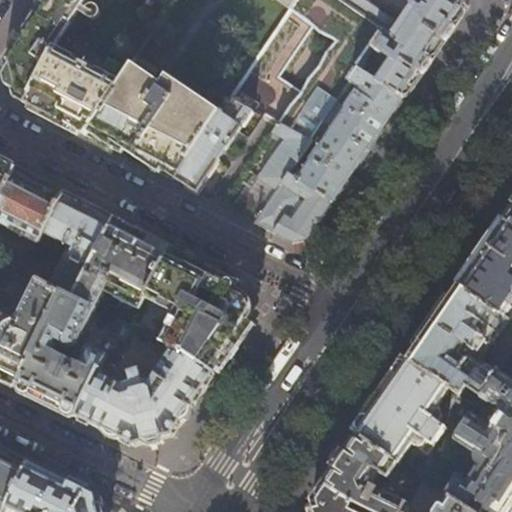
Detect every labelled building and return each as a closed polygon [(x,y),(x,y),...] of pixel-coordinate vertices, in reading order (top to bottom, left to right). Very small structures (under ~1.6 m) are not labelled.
[(175,0),(43,0),(25,28),(3,61),(13,98),(19,101),(23,104),(54,47),(56,48),(66,31),(67,32),(87,0),(146,0),(145,4),(150,8),(154,3),(167,12),(175,0)] [(268,0),(288,12),(288,11),(295,0),(268,0)] [(385,30),(342,1),(340,0),(295,0),(288,11),(304,22),(337,44),(319,71),(302,97),(282,127),(311,142),(324,121),(337,102),(349,84),(359,70),(370,53),(385,30)] [(342,0),(342,1),(385,30),(387,30),(393,21),(362,0),(342,0)] [(416,0),(413,5),(419,9),(399,39),(387,30),(385,30),(370,53),(382,62),(385,57),(392,62),(378,82),(404,98),(437,50),(467,5),(466,0),(416,0)] [(275,79),(309,27),(304,22),(288,11),(288,12),(228,100),(251,111),(278,125),(280,126),(284,122),(289,111),(301,97),(293,98),(276,87),(275,79)] [(319,71),(337,44),(304,22),(309,27),(316,34),(330,41),(336,44),(332,49),(325,56),(319,71)] [(90,127),(121,81),(56,48),(54,47),(23,104),(59,122),(85,135),(90,127)] [(130,68),(121,81),(90,127),(91,127),(113,139),(151,160),(177,174),(179,173),(219,114),(165,79),(159,88),(130,68)] [(348,179),(404,98),(378,82),(359,70),(349,84),(359,91),(355,97),(354,97),(347,109),(337,102),(324,121),(334,128),(320,148),(319,148),(312,158),(303,152),(288,175),(332,203),(348,179)] [(302,97),(319,71),(306,82),(302,97)] [(301,97),(275,79),(276,87),(293,98),(301,97)] [(237,132),(251,111),(228,100),(219,114),(179,173),(175,178),(183,184),(192,190),(198,190),(218,161),(218,159),(222,155),(223,151),(223,149),(226,149),(237,132)] [(288,175),(303,152),(311,142),(282,127),(280,126),(278,125),(273,132),(271,135),(285,142),(271,163),(240,207),(258,219),(288,175)] [(0,198),(16,168),(0,159),(0,198)] [(44,182),(16,168),(0,198),(0,217),(40,239),(43,233),(65,193),(44,182)] [(332,203),(288,175),(258,219),(256,223),(267,229),(293,243),(307,239),(316,227),(328,209),(332,203)] [(91,206),(65,193),(43,233),(74,249),(71,257),(67,254),(50,285),(64,291),(73,296),(115,218),(91,206)] [(511,206),(503,220),(511,225),(511,206)] [(143,233),(115,218),(73,296),(96,308),(105,289),(141,307),(143,304),(146,299),(172,248),(143,233)] [(511,225),(503,220),(478,256),(458,285),(510,320),(511,321),(511,312),(510,311),(511,308),(511,225)] [(209,267),(172,248),(146,299),(175,314),(162,340),(174,346),(185,351),(216,374),(239,340),(251,322),(249,321),(252,316),(253,311),(253,308),(252,302),(250,298),(248,296),(238,290),(241,284),(209,267)] [(0,380),(16,388),(64,291),(50,285),(39,279),(19,321),(0,311),(0,380)] [(493,346),(510,320),(458,285),(434,320),(407,360),(450,390),(462,398),(468,389),(482,399),(500,371),(498,370),(495,375),(475,362),(488,343),(493,346)] [(96,308),(73,296),(64,291),(16,388),(44,402),(76,418),(99,372),(116,336),(123,321),(115,317),(100,350),(93,347),(87,349),(80,364),(70,367),(60,363),(58,353),(61,345),(70,349),(79,346),(97,308),(96,308)] [(148,306),(143,304),(141,307),(135,320),(139,322),(148,306)] [(123,321),(116,336),(125,341),(132,325),(123,321)] [(192,409),(216,374),(185,351),(174,346),(152,378),(142,373),(140,368),(131,372),(134,380),(124,385),(99,372),(76,418),(110,435),(135,447),(173,436),(192,409)] [(511,511),(511,352),(500,371),(482,399),(476,407),(469,417),(443,457),(462,470),(446,494),(449,496),(472,511),(511,511)] [(438,409),(450,390),(407,360),(381,398),(356,434),(401,464),(414,444),(428,455),(447,428),(436,420),(441,411),(438,409)] [(469,417),(476,407),(469,403),(463,413),(469,417)] [(389,480),(401,464),(356,434),(339,459),(323,483),(342,497),(370,511),(406,511),(409,507),(410,506),(374,487),(382,476),(389,480)] [(0,446),(0,508),(6,511),(30,462),(0,446)] [(66,479),(30,462),(6,511),(5,511),(101,511),(97,494),(66,479)] [(370,511),(342,497),(323,483),(317,491),(311,500),(314,511),(370,511)] [(410,511),(412,509),(409,507),(406,511),(472,511),(449,496),(443,505),(440,505),(435,511),(410,511)]
